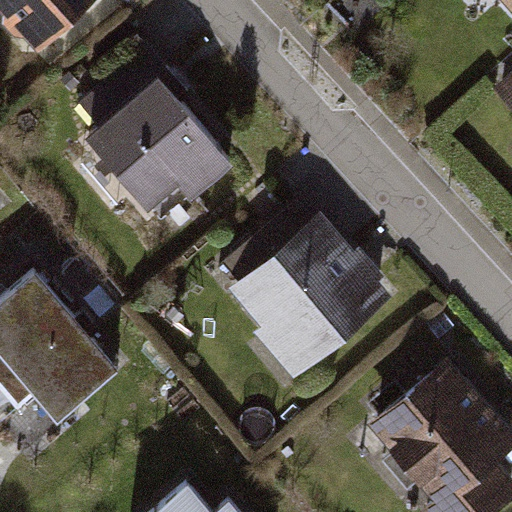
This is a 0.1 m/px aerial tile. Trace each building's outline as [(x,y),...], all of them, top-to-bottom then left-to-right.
[(96,0),(0,0),(44,47),(96,0)] [(239,162),(163,68),(87,129),(151,208),(186,180),(198,195),(239,162)] [(511,78),(499,90),(511,104),(511,78)] [(397,297),(326,212),(235,287),(270,328),(262,334),(299,378),(397,297)] [(121,368),(36,273),(0,305),(0,376),(24,403),(35,392),(61,421),(121,368)] [(511,447),(511,431),(452,354),(376,413),(401,445),(393,451),(440,511),(490,511),(511,495),(511,471),(500,457),(511,447)] [(214,510),(193,482),(153,511),(248,511),(235,494),(214,510)]
